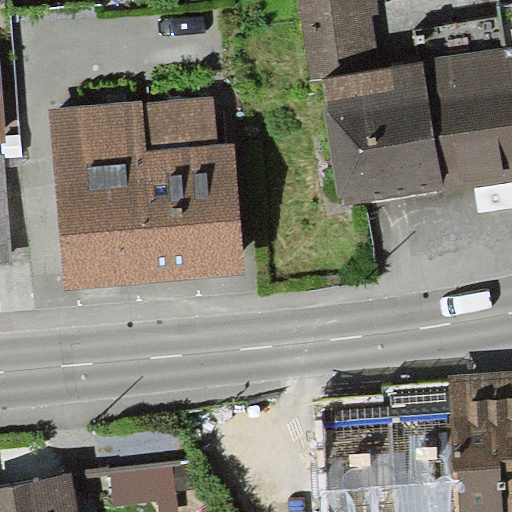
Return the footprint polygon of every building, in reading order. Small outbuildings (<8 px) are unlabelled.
[(298,0),(311,79),(321,77),(380,69),(373,14),(379,12),(377,0),(298,0)] [(413,28),(419,63),(423,62),(444,191),(511,181),(511,3),(498,3),(500,17),(413,28)] [(444,191),(423,62),(419,63),(380,69),(321,77),(339,198),(344,197),(345,205),(444,191)] [(49,109),(65,290),(246,273),(234,143),(218,144),(214,97),(144,104),(144,101),(49,109)] [(5,153),(0,153),(0,264),(14,263),(5,153)] [(511,511),(511,370),(449,373),(449,384),(454,511),(511,511)] [(454,511),(449,384),(382,388),(383,398),(318,403),(324,511),(454,511)] [(179,511),(174,466),(110,474),(114,504),(158,499),(160,511),(179,511)] [(79,511),(72,473),(0,486),(0,511),(79,511)]
